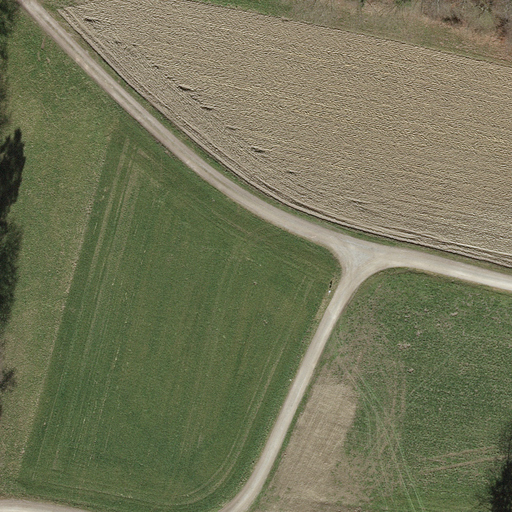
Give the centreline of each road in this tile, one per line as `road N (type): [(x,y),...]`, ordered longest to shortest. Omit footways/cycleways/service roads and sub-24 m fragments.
road 1 (track): [(30,0),(173,143),(262,208),(366,249),(511,282)]
road 2 (track): [(231,511),(270,458),(366,249)]
